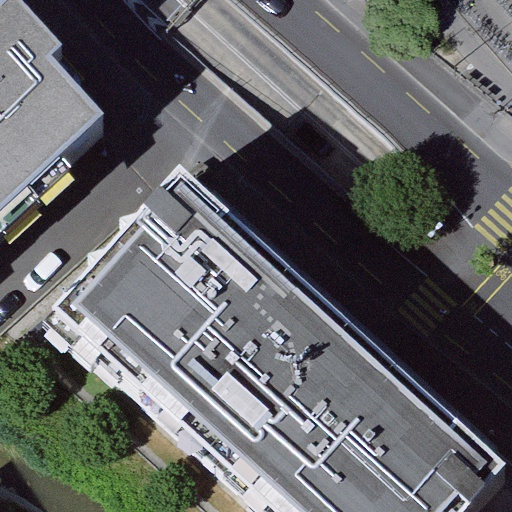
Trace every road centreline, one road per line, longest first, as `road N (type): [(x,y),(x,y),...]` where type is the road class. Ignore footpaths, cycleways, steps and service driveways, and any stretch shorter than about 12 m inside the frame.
road 1 (secondary): [(105,0),(426,291),(511,318)]
road 2 (secondary): [(511,229),(504,212),(258,0)]
